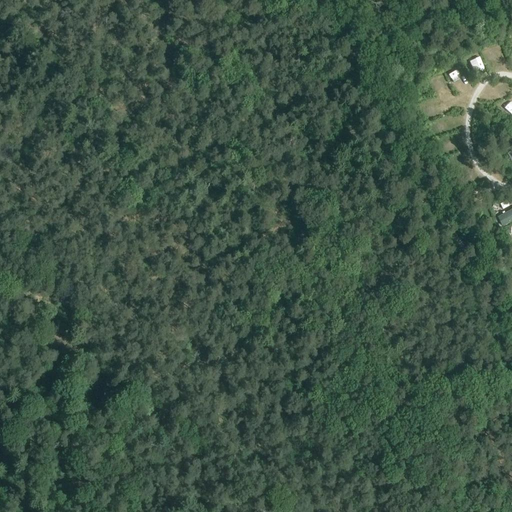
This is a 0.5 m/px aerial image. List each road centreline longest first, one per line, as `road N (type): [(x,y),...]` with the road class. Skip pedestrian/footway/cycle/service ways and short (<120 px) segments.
road 1 (track): [(336,0),(409,174),(470,255),(511,376)]
road 2 (track): [(511,188),(481,172),(466,131),(479,88),(511,76)]
